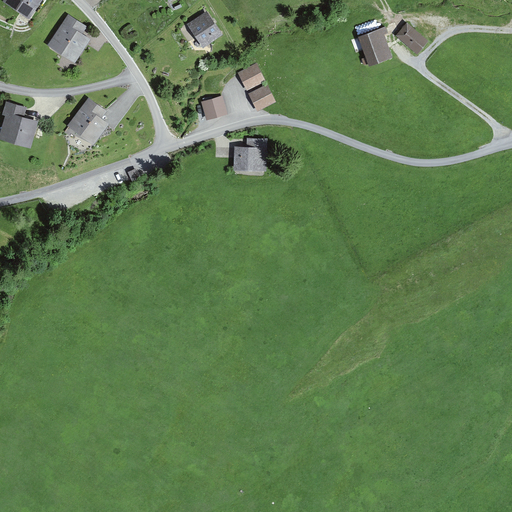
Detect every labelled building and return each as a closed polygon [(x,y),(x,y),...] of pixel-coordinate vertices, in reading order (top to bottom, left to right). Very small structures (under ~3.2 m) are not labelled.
[(3,0),(29,18),(41,0),(3,0)] [(209,12),(190,24),(205,49),(225,36),(209,12)] [(89,27),(68,13),(48,43),(76,61),(90,39),(84,35),(89,27)] [(407,22),(396,35),(417,52),(428,40),(407,22)] [(381,28),(359,36),(370,64),(392,56),(381,28)] [(258,64),(240,73),(249,91),(267,83),(258,64)] [(268,86),(251,95),(260,111),(277,102),(268,86)] [(68,125),(94,143),(111,120),(104,115),(109,109),(90,95),(68,125)] [(207,118),(227,112),(222,95),(202,101),(207,118)] [(12,103),(2,139),(34,148),(41,122),(27,118),(29,108),(12,103)] [(263,168),(263,138),(247,138),(247,147),(235,147),(235,168),(263,168)] [(136,168),(128,172),(133,180),(140,176),(136,168)]
